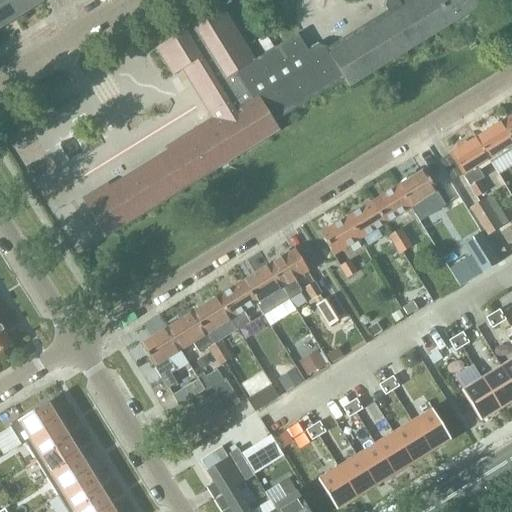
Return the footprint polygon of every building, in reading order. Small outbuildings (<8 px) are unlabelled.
[(0,0),(0,27),(18,17),(7,0),(0,0)] [(7,0),(18,17),(41,2),(39,0),(7,0)] [(488,0),(395,0),(400,7),(342,43),(340,39),(321,51),(316,44),(306,51),(294,32),(262,52),(296,107),(342,79),(347,87),(488,0)] [(262,52),(250,59),(219,9),(155,48),(171,75),(185,66),(205,100),(201,102),(212,119),(164,148),(166,152),(99,193),(97,190),(81,200),(104,237),(277,131),(271,122),(296,107),(262,52)] [(511,142),(511,115),(500,123),(511,142)] [(488,160),(511,145),(511,142),(500,123),(474,138),(488,160)] [(476,167),(488,160),(474,138),(448,154),(462,176),(476,198),(485,192),(478,181),(483,178),(476,167)] [(396,187),(410,209),(436,193),(422,171),(396,187)] [(384,225),(410,209),(396,187),(371,203),(384,225)] [(437,221),(449,217),(444,200),(431,205),(437,221)] [(484,201),(470,210),(486,235),(500,227),(484,201)] [(359,240),(384,225),(371,203),(345,218),(359,240)] [(333,256),(359,240),(345,218),(319,234),(333,256)] [(393,246),(405,238),(399,229),(387,236),(393,246)] [(481,272),(498,262),(480,234),(463,244),(481,272)] [(405,238),(393,246),(399,254),(410,247),(405,238)] [(267,266),(280,288),(306,272),(293,250),(267,266)] [(346,278),(355,273),(348,261),(339,267),(346,278)] [(287,298),(280,288),(267,266),(242,282),(255,304),(261,314),(287,298)] [(242,312),(255,304),(242,282),(216,298),(236,330),(249,322),(242,312)] [(311,300),(320,294),(313,283),(303,289),(311,300)] [(419,310),(413,298),(409,293),(396,300),(406,317),(419,310)] [(344,316),(332,296),(314,306),(327,327),(344,316)] [(219,340),(236,330),(216,298),(191,314),(210,346),(208,347),(213,356),(225,349),(219,340)] [(498,310),(491,314),(498,324),(505,320),(498,310)] [(208,347),(210,346),(191,314),(166,330),(179,351),(192,343),(198,353),(208,347)] [(498,324),(491,314),(485,318),(491,328),(498,324)] [(0,325),(0,351),(11,344),(0,325)] [(167,359),(179,351),(166,330),(140,346),(167,390),(176,384),(169,373),(174,370),(167,359)] [(461,332),(455,337),(461,347),(468,343),(461,332)] [(461,347),(455,337),(448,341),(454,351),(461,347)] [(225,349),(213,356),(219,366),(231,358),(225,349)] [(316,350),(297,361),(306,376),(325,365),(316,350)] [(511,358),(499,367),(511,388),(511,358)] [(511,401),(511,388),(499,367),(480,379),(499,409),(511,401)] [(260,369),(239,382),(247,395),(269,382),(260,369)] [(392,376),(385,381),(391,391),(398,387),(392,376)] [(212,386),(227,410),(239,402),(224,379),(212,386)] [(499,409),(480,379),(460,391),(479,421),(499,409)] [(177,407),(204,391),(197,380),(170,396),(177,407)] [(385,381),(378,385),(384,395),(391,391),(385,381)] [(254,412),(277,397),(270,385),(246,400),(254,412)] [(198,439),(224,422),(209,398),(183,414),(198,439)] [(355,399),(348,403),(355,414),(361,409),(355,399)] [(24,442),(58,421),(47,402),(8,426),(20,445),(24,443),(24,442)] [(348,403),(341,408),(348,418),(355,414),(348,403)] [(431,409),(410,422),(429,452),(449,440),(431,409)] [(58,421),(24,442),(24,443),(35,460),(69,439),(58,421)] [(318,422),(311,426),(318,436),(325,432),(318,422)] [(410,422),(392,433),(397,441),(411,464),(429,452),(410,422)] [(311,426),(304,430),(311,441),(318,436),(311,426)] [(392,433),(374,445),(392,475),(411,464),(397,441),(392,433)] [(253,475),(282,457),(270,436),(240,455),(253,475)] [(69,439),(35,460),(46,478),(80,457),(69,439)] [(374,445),(355,456),(374,486),(389,478),(392,475),(374,445)] [(355,456),(337,467),(356,498),(366,491),(374,486),(355,456)] [(80,457),(46,478),(56,496),(91,474),(80,457)] [(243,485),(242,483),(227,459),(206,472),(230,511),(275,511),(274,511),(272,511),(250,511),(247,507),(261,500),(250,481),(243,485)] [(337,467),(317,480),(336,510),(343,505),(356,498),(337,467)] [(91,474),(56,496),(66,511),(69,511),(102,492),(91,474)] [(272,507),(274,511),(275,511),(307,511),(287,479),(277,485),(277,484),(263,492),(272,507)] [(102,492),(69,511),(109,511),(113,510),(102,492)]
